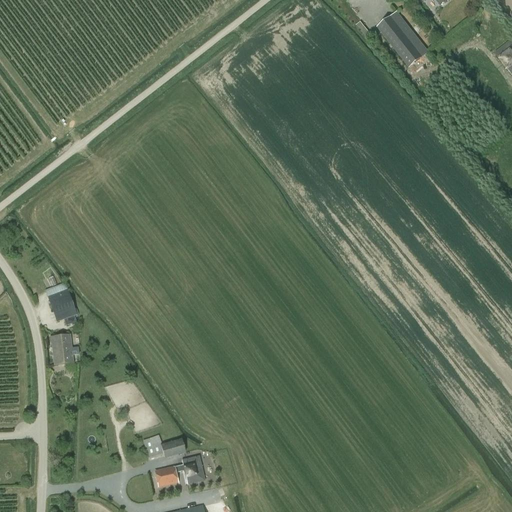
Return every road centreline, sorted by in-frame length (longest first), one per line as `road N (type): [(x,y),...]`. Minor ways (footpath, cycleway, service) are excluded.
road 1 (unclassified): [(0,208),(266,0)]
road 2 (unclassified): [(39,511),(39,326),(0,258)]
